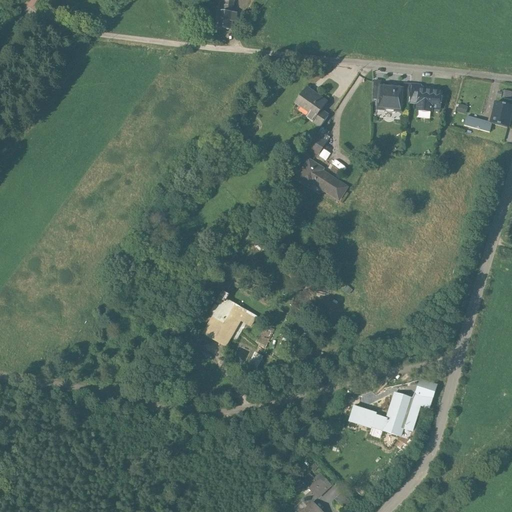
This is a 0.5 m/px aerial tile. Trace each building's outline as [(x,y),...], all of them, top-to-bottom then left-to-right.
[(234,0),(218,0),(215,29),(231,31),(231,26),(234,26),(236,14),(231,13),(232,4),(234,0)] [(396,88),(389,87),(389,88),(380,87),(378,110),(401,113),(404,89),(396,88)] [(327,103),(307,89),(297,103),(304,108),(310,113),(306,119),(313,123),(327,103)] [(441,93),(427,91),(425,90),(420,89),(420,97),(416,97),(416,101),(419,101),(418,112),(431,113),(431,110),(439,111),(441,93)] [(511,110),(511,108),(496,104),(490,124),(492,125),(507,129),(511,110)] [(465,113),(466,107),(458,105),(457,112),(465,113)] [(490,124),(458,115),(455,125),(489,134),(492,125),(490,124)] [(326,143),(315,136),(306,148),(317,155),(326,143)] [(323,171),(309,162),(308,163),(297,181),(305,186),(320,196),(322,191),(339,202),(347,189),(322,173),(323,171)] [(245,313),(223,300),(204,333),(226,346),(245,313)] [(235,358),(257,368),(262,356),(240,346),(235,358)] [(395,395),(387,420),(375,417),(376,415),(364,411),(361,410),(356,423),(372,428),(372,429),(383,432),(400,437),(407,415),(410,415),(415,401),(395,395)] [(319,475),(315,479),(310,474),(301,482),(318,500),(329,489),(319,478),(321,477),(319,475)]
